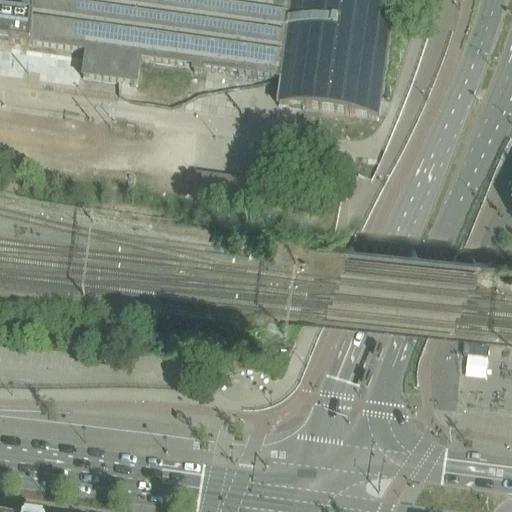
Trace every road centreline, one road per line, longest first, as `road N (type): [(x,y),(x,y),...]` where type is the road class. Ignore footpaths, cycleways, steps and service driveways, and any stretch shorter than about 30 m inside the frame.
road 1 (tertiary): [(494,0),(475,66),(341,379),(316,458)]
road 2 (tertiary): [(357,464),(511,79)]
road 3 (tertiary): [(0,462),(302,506)]
road 4 (tertiary): [(511,483),(357,464)]
